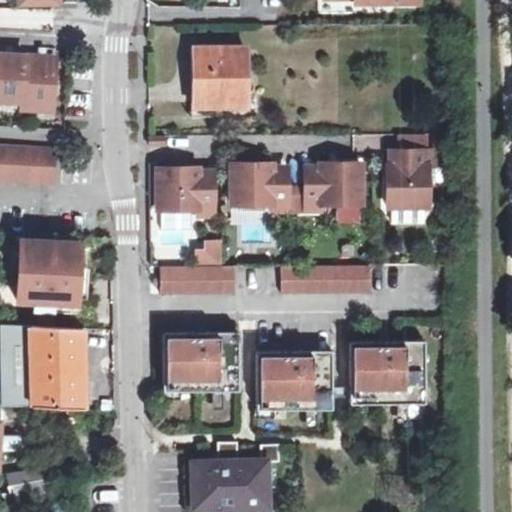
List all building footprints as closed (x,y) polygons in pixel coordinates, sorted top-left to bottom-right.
[(197,103),(245,103),(246,49),(197,49),(197,103)] [(57,57),(0,53),(0,96),(24,98),(23,109),(40,110),(40,102),(54,103),(57,57)] [(399,135),(399,144),(429,143),(428,134),(399,135)] [(163,135),(150,135),(150,145),(163,145),(163,135)] [(13,147),(0,146),(0,178),(44,181),(46,149),(13,147)] [(55,150),(46,149),(44,181),(53,182),(55,150)] [(400,165),(389,166),(390,206),(431,206),(431,166),(437,165),(436,150),(400,150),(400,165)] [(289,185),(288,173),(274,173),(273,162),(232,163),(233,204),(273,204),(274,211),(296,210),(296,185),(289,185)] [(320,173),(305,173),(305,185),(296,185),(296,210),(322,210),(322,203),(363,203),(362,162),(320,162),(320,173)] [(159,210),(199,209),(199,215),(214,215),(214,178),(200,177),(200,167),(158,168),(159,210)] [(18,300),(88,303),(90,269),(80,268),(82,245),(21,241),(18,300)] [(371,264),(280,266),(280,291),(371,290),(371,264)] [(235,266),(159,267),(160,293),(235,292),(235,266)] [(82,329),(4,325),(4,405),(84,410),(83,369),(82,329)] [(240,332),(163,332),(163,391),(240,391),(240,332)] [(426,341),(350,341),(351,404),(426,404),(426,341)] [(333,351),(257,351),(257,410),(333,410),(333,351)] [(36,467),(66,461),(62,445),(33,451),(36,467)] [(194,507),(268,506),(266,459),(192,461),(194,507)]
